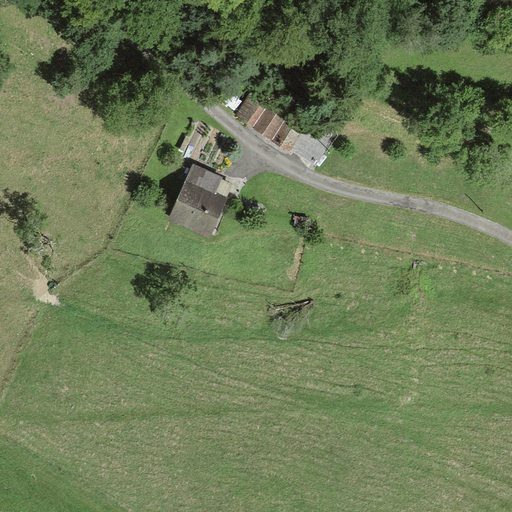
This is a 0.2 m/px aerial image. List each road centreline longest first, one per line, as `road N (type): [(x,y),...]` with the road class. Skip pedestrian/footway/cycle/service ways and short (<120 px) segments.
road 1 (residential): [(76,0),(120,28),(273,163),(313,183),(440,208),(511,239)]
road 2 (track): [(175,0),(344,85),(511,141)]
road 3 (track): [(450,0),(393,17),(181,3)]
